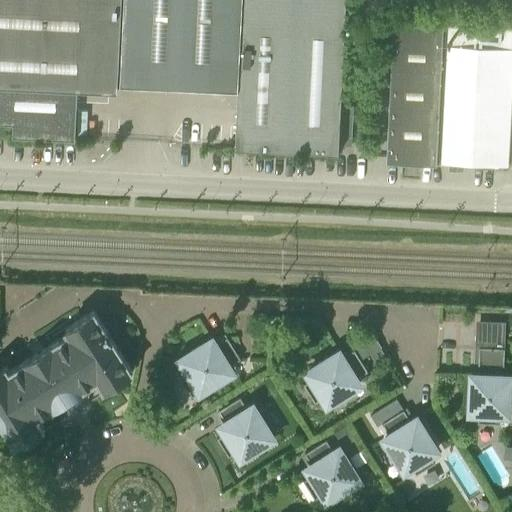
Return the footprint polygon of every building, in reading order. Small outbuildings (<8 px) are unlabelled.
[(345,0),(0,0),(0,121),(13,123),(13,135),(75,138),(77,86),(117,88),(118,81),(238,87),(235,146),(338,151),(346,9),(345,0)] [(511,26),(394,20),(388,139),(387,158),(437,161),(437,160),(507,164),(508,165),(509,164),(508,162),(511,81),(511,26)] [(94,310),(66,328),(69,333),(9,371),(6,366),(0,369),(0,424),(3,423),(16,444),(44,426),(37,416),(98,378),(104,388),(132,370),(94,310)] [(184,365),(176,370),(188,389),(196,384),(200,391),(207,387),(207,388),(226,376),(225,375),(232,371),(229,365),(241,358),(227,336),(215,344),(212,339),(205,343),(205,342),(186,353),(187,355),(180,359),(184,365)] [(511,372),(503,372),(504,367),(504,347),(479,346),(478,374),(472,374),(471,382),(470,382),(469,404),(470,404),(470,412),(478,412),(478,422),(500,423),(500,418),(511,418),(511,412),(511,372)] [(380,347),(370,353),(376,361),(385,356),(380,347)] [(303,383),(315,401),(323,397),(327,403),(334,399),(335,400),(353,388),(352,387),(359,383),(356,378),(368,370),(354,349),(342,356),(339,351),(332,355),(332,354),(313,366),(314,367),(307,371),(311,378),(303,383)] [(240,396),(235,399),(218,410),(226,422),(221,425),(225,432),(217,437),(229,455),(236,450),(241,457),(247,453),(248,454),(267,442),(266,441),(273,437),(269,430),(270,430),(252,401),(245,405),(240,396)] [(378,425),(382,422),(404,409),(396,397),(371,413),(378,425)] [(384,438),(407,473),(413,469),(416,474),(435,462),(432,457),(439,453),(432,443),(433,442),(422,423),(420,424),(416,417),(411,421),(404,409),(382,422),(389,434),(384,438)] [(340,442),(332,447),(326,439),(305,452),(312,464),(307,467),(311,474),(303,479),(315,498),(323,493),(327,499),(363,477),(340,442)]
